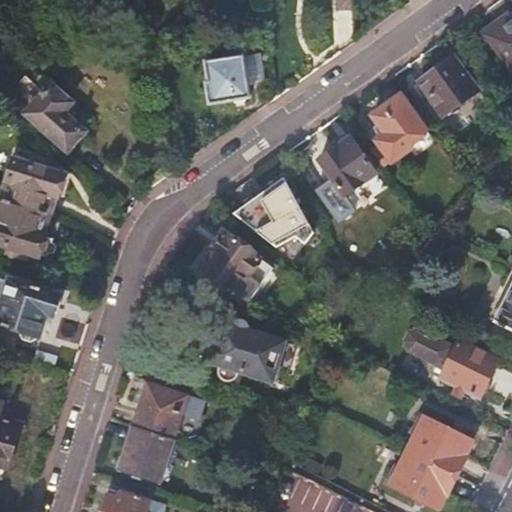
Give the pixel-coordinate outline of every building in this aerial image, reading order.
[(337,0),(338,17),(354,17),(353,0),(337,0)] [(502,29),(488,40),(511,73),(511,16),(509,19),(511,23),(511,24),(503,31),(502,29)] [(243,56),(205,63),(209,83),(206,83),(210,105),(250,98),(243,56)] [(454,59),(418,84),(442,117),(477,92),(454,59)] [(61,113),(69,104),(50,87),(44,95),(24,77),(9,95),(28,112),(26,115),(68,151),(84,133),(61,113)] [(377,144),(391,164),(412,149),(410,146),(426,135),(400,97),(371,118),(384,136),(376,143),(377,144)] [(350,139),(318,161),(344,197),(375,175),(350,139)] [(377,144),(370,149),(384,169),(391,164),(377,144)] [(14,161),(2,201),(49,216),(55,197),(58,198),(65,177),(48,172),(50,165),(37,160),(34,168),(14,161)] [(283,179),(235,214),(276,247),(295,237),(304,244),(312,234),(283,179)] [(49,216),(2,201),(0,207),(0,245),(8,248),(6,256),(20,260),(22,253),(39,258),(45,237),(43,236),(49,216)] [(213,254),(202,270),(249,304),(273,269),(225,235),(212,253),(213,254)] [(442,242),(432,237),(419,252),(434,259),(442,242)] [(11,281),(0,314),(0,324),(22,331),(21,335),(25,341),(32,343),(37,342),(39,337),(41,337),(48,316),(56,318),(63,297),(11,281)] [(511,331),(511,289),(496,323),(511,331)] [(252,377),(272,383),(284,386),(296,347),(248,332),(247,329),(245,326),(242,324),(239,324),(236,325),(233,327),(224,324),(218,343),(215,342),(211,345),(207,359),(209,363),(221,367),(220,372),(219,375),(220,378),(222,381),(224,383),(227,384),(231,384),(234,383),(236,381),(238,378),(238,377),(250,380),(252,377)] [(491,389),(511,399),(511,373),(496,366),(499,359),(460,340),(454,353),(438,345),(440,342),(419,331),(409,334),(405,343),(409,352),(430,362),(432,360),(447,368),(441,380),(457,388),(453,396),(462,400),(466,392),(480,399),(483,394),(488,394),(491,389)] [(309,339),(305,348),(315,353),(320,344),(309,339)] [(151,386),(136,429),(175,441),(190,398),(151,386)] [(0,480),(4,482),(21,425),(0,418),(0,409),(2,403),(0,402),(0,480)] [(397,467),(388,485),(440,510),(447,496),(449,497),(469,457),(467,456),(474,442),(422,416),(414,433),(417,435),(400,468),(397,467)] [(175,441),(136,429),(121,471),(160,484),(175,441)] [(163,511),(165,507),(151,502),(121,493),(119,499),(108,496),(102,511),(163,511)]
